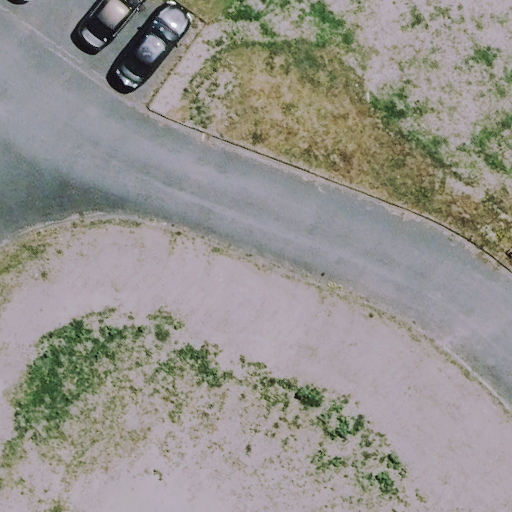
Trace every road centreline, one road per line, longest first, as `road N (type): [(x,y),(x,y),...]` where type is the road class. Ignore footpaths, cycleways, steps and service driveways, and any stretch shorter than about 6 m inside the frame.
road 1 (residential): [(511,342),(399,265),(141,176)]
road 2 (residential): [(141,176),(0,152)]
